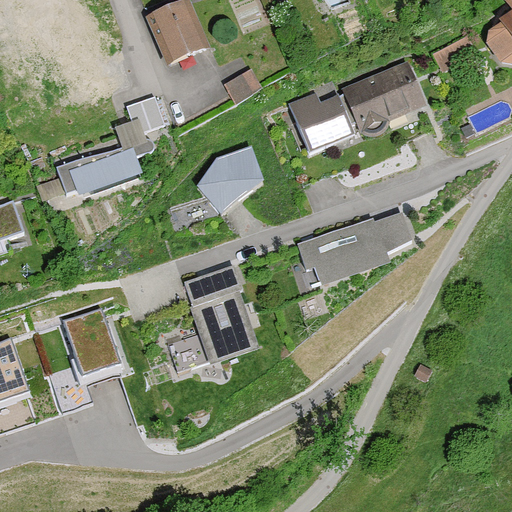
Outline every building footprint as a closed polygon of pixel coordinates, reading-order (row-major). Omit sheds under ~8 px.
[(0,57),(35,60),(48,56),(46,7),(0,7),(0,57)] [(511,12),(511,23),(487,42),(511,75),(511,7),(510,10),(511,12)] [(188,9),(152,24),(174,74),(210,59),(188,9)] [(35,60),(29,62),(44,114),(133,99),(128,72),(108,77),(99,39),(48,56),(35,60)] [(443,70),(465,58),(456,41),(434,54),(443,70)] [(229,80),(238,98),(264,86),(255,68),(229,80)] [(407,68),(348,91),(367,140),(426,117),(407,68)] [(316,97),(289,108),(310,158),(354,139),(338,99),(320,107),(316,97)] [(216,163),(198,191),(223,220),(263,187),(251,152),(216,163)] [(135,153),(59,177),(68,207),(144,184),(135,153)] [(13,212),(0,216),(0,250),(24,242),(13,212)] [(410,248),(399,215),(297,249),(313,297),(393,270),(387,256),(410,248)] [(236,274),(184,290),(210,375),(262,360),(236,274)] [(106,311),(64,325),(83,383),(125,370),(106,311)] [(9,343),(0,345),(0,410),(29,401),(9,343)] [(432,375),(420,368),(415,378),(426,385),(432,375)]
